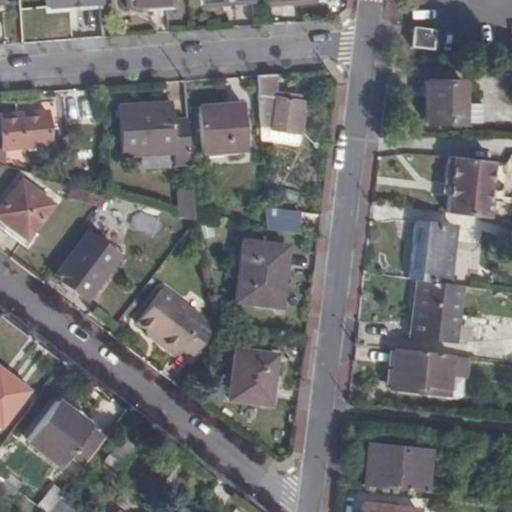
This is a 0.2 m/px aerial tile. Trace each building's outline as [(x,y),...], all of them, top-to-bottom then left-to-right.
[(267,0),(269,8),(314,5),(314,0),(267,0)] [(414,29),(413,48),(432,49),(434,30),(414,29)] [(275,98),(275,74),(257,76),(260,126),(300,132),(304,102),(275,98)] [(427,83),(425,122),(480,123),(481,105),(462,105),(462,83),(427,83)] [(198,106),(201,152),(247,149),(243,103),(198,106)] [(190,165),(187,118),(172,120),(171,108),(147,110),(147,104),(118,106),(120,156),(173,152),(174,165),(190,165)] [(0,114),(0,138),(1,148),(49,144),(47,111),(0,114)] [(487,204),(492,161),(453,157),(447,200),(487,204)] [(51,204),(21,179),(0,206),(0,218),(25,238),(51,204)] [(300,211),(266,208),(267,229),(298,233),(300,211)] [(151,230),(152,215),(132,213),(130,228),(151,230)] [(421,283),(448,285),(454,227),(428,224),(421,283)] [(117,257),(88,234),(54,276),(85,298),(117,257)] [(243,240),(236,301),(279,306),(287,245),(243,240)] [(421,283),(416,282),(410,338),(455,343),(462,287),(448,285),(421,283)] [(191,355),(213,329),(162,290),(139,322),(175,350),(179,346),(191,355)] [(270,404),(276,354),(236,349),(230,399),(270,404)] [(447,397),(452,356),(395,350),(391,391),(447,397)] [(0,422),(27,389),(0,368),(0,422)] [(83,465),(105,437),(56,400),(26,442),(60,468),(70,455),(83,465)] [(138,448),(123,437),(104,461),(119,472),(138,448)] [(368,446),(364,486),(438,495),(438,487),(434,487),(437,453),(368,446)] [(92,472),(83,465),(65,487),(74,494),(92,472)] [(3,478),(18,490),(22,484),(8,472),(3,478)] [(37,505),(46,511),(56,500),(62,491),(53,485),(37,505)] [(46,511),(71,511),(56,500),(46,511)] [(363,502),(361,511),(390,511),(391,506),(363,502)]
